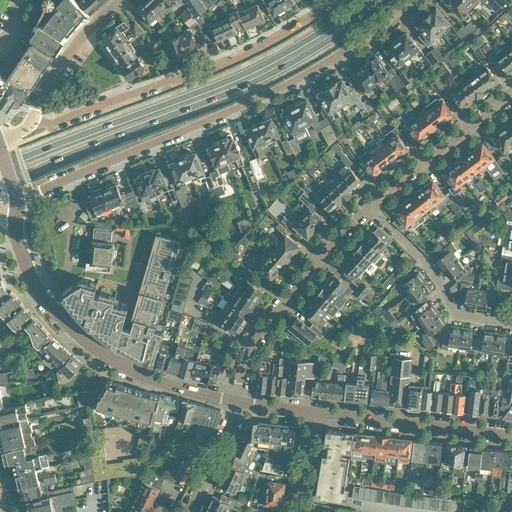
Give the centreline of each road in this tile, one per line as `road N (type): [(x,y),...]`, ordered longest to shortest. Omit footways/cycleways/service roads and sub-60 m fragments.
road 1 (residential): [(16,201),(254,100),(339,56),(410,0)]
road 2 (primary): [(0,184),(248,86),(384,0)]
road 3 (primary): [(366,0),(244,74),(0,168)]
road 4 (residential): [(339,0),(232,60),(51,123),(32,119)]
road 5 (tertiary): [(235,402),(153,381),(71,330),(29,276),(15,233),(16,201)]
road 6 (residential): [(235,402),(265,324),(366,208)]
road 7 (residential): [(511,324),(457,314),(432,271),(366,208)]
road 8 (tertiary): [(511,436),(317,412)]
road 9 (residential): [(366,208),(511,96)]
road 10 (residential): [(32,119),(65,58),(120,0)]
road 11 (residential): [(187,511),(235,402)]
